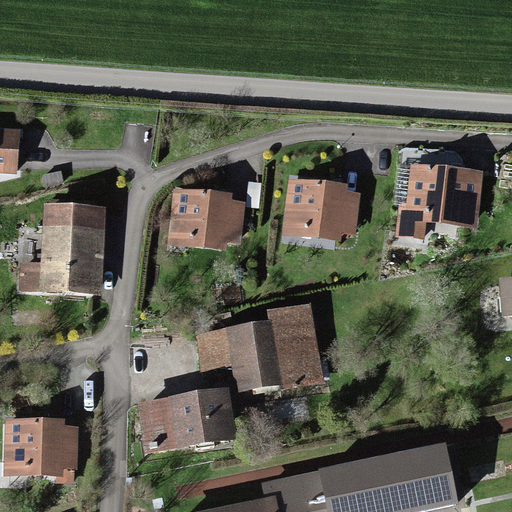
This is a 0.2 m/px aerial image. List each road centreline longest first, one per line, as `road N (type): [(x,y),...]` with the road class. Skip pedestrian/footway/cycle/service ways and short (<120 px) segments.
road 1 (residential): [(511,147),(326,136),(136,193),(115,341)]
road 2 (tertiary): [(511,95),(0,73)]
road 3 (residential): [(115,341),(104,511)]
